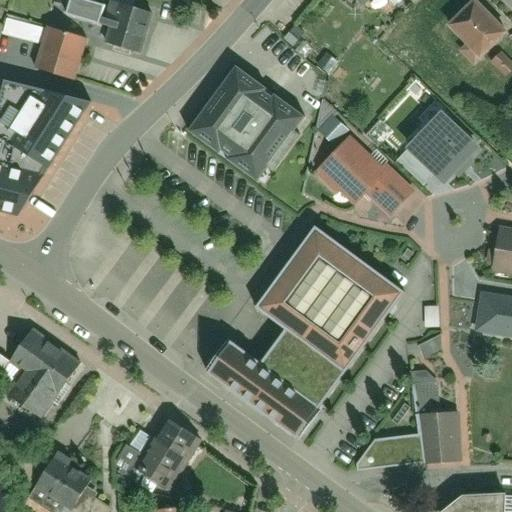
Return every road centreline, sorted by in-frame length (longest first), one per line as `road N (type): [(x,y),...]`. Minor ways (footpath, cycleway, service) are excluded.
road 1 (tertiary): [(260,0),(13,264)]
road 2 (tertiary): [(13,264),(297,475)]
road 3 (residential): [(511,477),(370,479),(332,500)]
